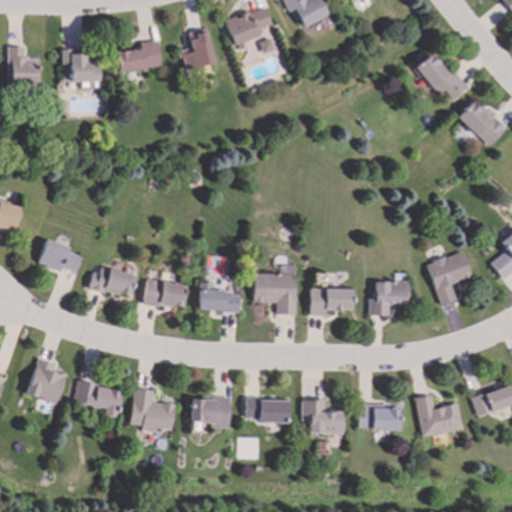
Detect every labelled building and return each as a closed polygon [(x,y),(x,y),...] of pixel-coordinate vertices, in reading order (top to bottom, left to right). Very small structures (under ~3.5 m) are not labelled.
[(282,0),(297,29),(324,16),(316,0),(282,0)] [(511,0),(500,0),(499,1),(511,15),(511,14),(511,0)] [(270,29),(262,7),(223,22),(231,44),(270,29)] [(203,30),(186,35),(189,49),(178,52),(183,71),(212,64),(203,30)] [(271,50),(268,39),(257,43),(260,54),(271,50)] [(117,73),(158,67),(154,41),(138,44),(139,49),(114,53),(117,73)] [(35,85),(35,59),(22,59),(22,48),(5,48),(5,85),(35,85)] [(69,83),(97,81),(96,60),(83,60),(83,49),(59,50),(60,66),(68,65),(69,83)] [(464,88),(450,71),(446,74),(430,53),(411,68),(434,97),(442,91),(449,100),(464,88)] [(484,148),(503,130),(479,106),(476,109),(469,103),(454,117),(484,148)] [(0,230),(12,233),(18,206),(0,202),(0,230)] [(511,268),(511,231),(498,242),(504,251),(488,264),(498,279),(511,268)] [(74,273),(79,257),(66,253),(67,248),(43,240),(36,265),(59,272),(60,269),(74,273)] [(469,278),(460,252),(424,265),(438,307),(455,301),(449,285),(469,278)] [(86,288),(127,298),(132,276),(99,267),(97,274),(90,273),(86,288)] [(274,304),(274,315),(293,315),(294,275),(252,274),(251,303),(274,304)] [(141,304),(180,310),(184,286),(145,280),(141,304)] [(406,306),(406,283),(372,282),(372,299),(367,299),(366,316),(386,317),(386,306),(406,306)] [(237,313),(238,296),(223,296),(223,291),(211,291),(211,284),(198,283),(197,311),(237,313)] [(349,311),(350,290),(308,289),(307,316),(323,316),(323,311),(349,311)] [(63,374),(51,370),(52,365),(35,359),(24,395),(53,404),(63,374)] [(74,383),(71,404),(101,409),(100,417),(113,419),(118,390),(74,383)] [(511,404),(511,385),(469,399),(474,417),(511,404)] [(126,427),(156,432),(156,429),(168,431),(172,406),(149,403),(151,392),(132,389),(126,427)] [(413,399),(418,437),(458,432),(455,405),(431,408),(430,397),(413,399)] [(227,398),(212,398),(212,401),(188,400),(188,423),(208,424),(208,429),(226,430),(227,398)] [(242,418),(255,419),(255,423),(284,424),(285,400),(243,400),(242,418)] [(307,435),(340,435),(341,413),(322,413),(322,401),(299,400),(299,416),(307,416),(307,435)] [(386,405),(356,405),(355,430),(396,431),(397,410),(386,410),(386,405)]
